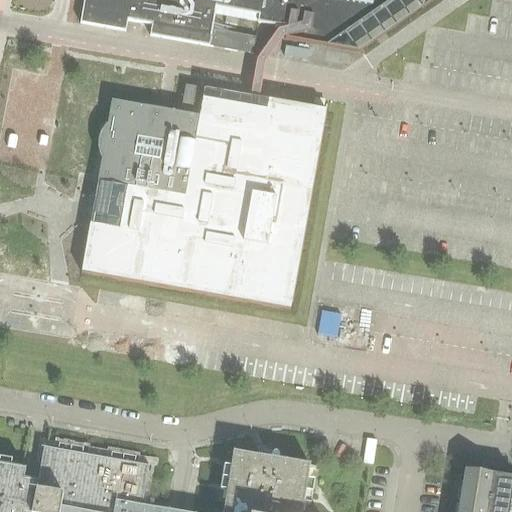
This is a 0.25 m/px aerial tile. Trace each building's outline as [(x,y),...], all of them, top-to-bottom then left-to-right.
[(149,37),(150,37),(209,47),(253,55),(256,38),(212,30),(216,8),(258,16),(257,23),(268,25),(280,28),(287,29),(284,40),(299,43),(312,45),(314,46),(325,48),(393,0),(415,0),(422,9),(435,0),(84,0),(80,24),(125,33),(127,22),(151,26),(149,37)] [(225,25),(236,27),(238,17),(226,15),(225,25)] [(284,40),(287,29),(280,28),(260,57),(256,62),(255,65),(253,77),(253,80),(252,85),(251,90),(250,94),(249,98),(258,100),(259,96),(260,92),(261,86),(262,81),(262,78),(264,66),(265,66),(283,40),(284,40)] [(154,110),(111,102),(107,126),(106,126),(104,128),(102,130),(101,133),(100,135),(99,138),(98,140),(98,142),(97,145),(97,148),(97,150),(98,153),(98,155),(99,158),(100,160),(101,160),(94,197),(92,212),(89,226),(81,274),(290,312),(325,112),(258,100),(249,98),(243,97),(185,87),(180,115),(169,113),(154,110)] [(148,467),(43,448),(37,483),(30,481),(23,480),(25,470),(0,465),(0,511),(140,511),(141,507),(148,467)] [(232,453),(222,511),(170,511),(141,507),(140,511),(302,511),(310,466),(232,453)] [(511,511),(511,479),(465,472),(462,488),(459,505),(458,511),(511,511)]
